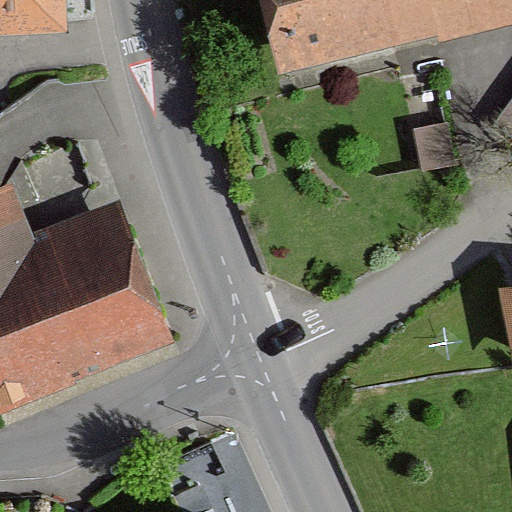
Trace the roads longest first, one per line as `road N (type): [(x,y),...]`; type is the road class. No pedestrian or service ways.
road 1 (tertiary): [(255,364),(162,99),(140,0)]
road 2 (residential): [(511,217),(355,317),(255,364)]
road 3 (residential): [(0,452),(255,364)]
road 4 (tertiary): [(321,511),(255,364)]
